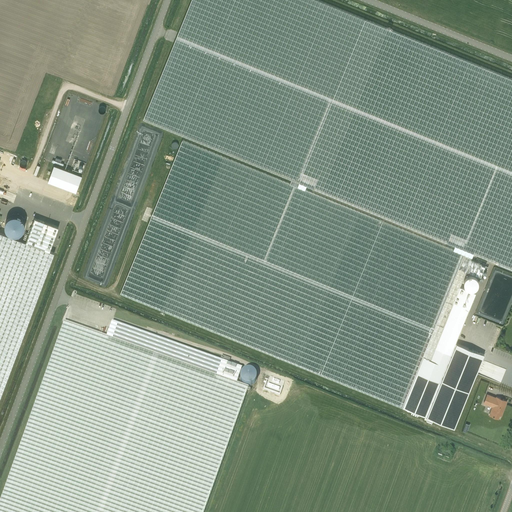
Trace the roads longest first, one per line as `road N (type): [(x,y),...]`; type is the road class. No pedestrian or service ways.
road 1 (unclassified): [(167,0),(0,454)]
road 2 (unclassified): [(511,59),(365,0)]
